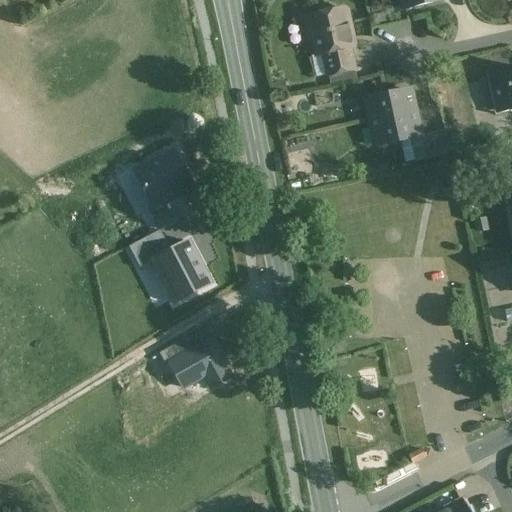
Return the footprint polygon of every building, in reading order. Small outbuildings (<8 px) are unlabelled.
[(401,0),(404,10),(441,1),(441,0),(401,0)] [(342,11),(308,19),(310,24),(307,28),(309,37),(313,40),(317,56),(322,54),(349,49),(351,48),(346,29),(349,24),(347,15),(342,12),(342,11)] [(349,49),(322,54),(327,76),(354,70),(349,49)] [(511,67),(503,70),(499,67),(496,71),(485,74),(494,116),(511,112),(511,67)] [(409,91),(365,101),(376,148),(409,140),(420,138),(419,137),(409,91)] [(444,131),(419,137),(420,138),(409,140),(414,163),(450,155),(444,131)] [(511,166),(503,169),(511,212),(511,166)] [(465,511),(461,503),(442,511),(465,511)]
